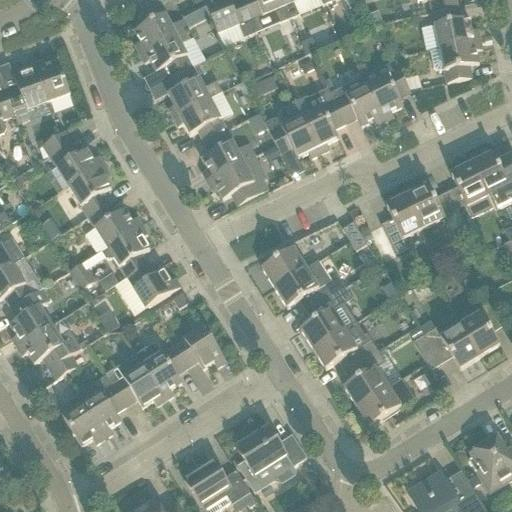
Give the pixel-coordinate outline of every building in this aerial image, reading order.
[(213,0),(201,0),(202,0),(204,6),(210,20),(217,38),(219,37),(239,29),(241,28),(245,39),(256,35),(251,24),(242,1),(230,5),(227,0),(217,0),(214,1),(213,0)] [(289,21),(285,10),(280,0),(243,0),(242,1),(251,24),(275,13),(280,24),(289,21)] [(280,0),(285,10),(289,21),(299,17),(294,6),(307,0),(280,0)] [(416,0),(417,4),(430,2),(432,16),(457,11),(454,0),(416,0)] [(170,28),(168,24),(159,6),(137,18),(143,29),(134,34),(140,46),(135,48),(140,57),(186,33),(180,23),(170,28)] [(469,21),(459,23),(457,11),(432,16),(440,51),(480,43),(478,33),(472,34),(469,21)] [(181,47),(190,42),(186,33),(140,57),(145,66),(150,64),(156,75),(165,71),(171,82),(193,70),(181,47)] [(440,51),(429,53),(433,70),(435,73),(440,74),(444,73),(447,85),(447,87),(471,82),(469,69),(478,67),(476,54),(482,53),(480,43),(440,51)] [(306,57),(317,52),(313,44),(303,49),(306,57)] [(305,73),(315,69),(310,59),(301,63),(305,73)] [(58,65),(46,69),(44,64),(34,67),(48,105),(70,97),(58,65)] [(26,113),(48,105),(34,67),(24,71),(26,76),(14,81),(18,90),(6,94),(15,118),(18,127),(30,122),(26,113)] [(389,67),(362,80),(366,87),(385,125),(394,121),(391,115),(403,109),(399,100),(410,95),(409,94),(409,92),(403,81),(401,77),(398,71),(393,74),(389,67)] [(216,85),(205,91),(193,70),(171,82),(177,93),(168,98),(174,109),(169,112),(173,121),(211,101),(222,95),(216,85)] [(278,92),(285,88),(277,72),(270,76),(278,92)] [(362,80),(330,95),(334,103),(346,127),(357,121),(361,130),(373,124),(376,130),(385,125),(366,87),(362,80)] [(0,137),(4,136),(6,131),(2,122),(14,118),(17,127),(18,127),(15,118),(6,94),(0,96),(0,137)] [(334,103),(310,114),(304,100),(295,104),(303,120),(321,157),(329,153),(327,147),(338,141),(334,132),(346,127),(334,103)] [(204,145),(227,133),(211,101),(173,121),(178,130),(183,127),(189,139),(198,134),(204,145)] [(321,157),(303,120),(295,104),(285,109),(292,125),(282,129),(277,120),(265,126),(280,159),(292,153),(296,162),(308,156),(311,161),(321,157)] [(210,157),(201,161),(207,173),(202,176),(207,185),(255,160),(248,146),(237,152),(227,133),(204,145),(210,157)] [(71,146),(64,135),(43,149),(50,160),(71,146)] [(69,190),(103,168),(98,160),(93,163),(86,152),(77,157),(71,146),(50,160),(69,190)] [(511,154),(495,162),(493,156),(472,167),(495,214),(511,205),(511,154)] [(267,182),(257,164),(255,160),(207,185),(212,194),(217,191),(223,203),(232,198),(238,209),(268,193),(263,184),(267,182)] [(14,163),(0,171),(12,183),(23,177),(14,163)] [(460,197),(449,202),(460,225),(492,210),(494,214),(495,214),(472,167),(451,177),(460,197)] [(69,190),(88,220),(109,207),(102,197),(111,191),(104,180),(109,177),(103,168),(69,190)] [(449,202),(438,208),(428,188),(407,199),(424,232),(444,223),(448,231),(460,225),(449,202)] [(403,242),(424,232),(407,199),(386,209),(396,229),(384,234),(395,257),(407,252),(403,242)] [(116,218),(109,207),(88,220),(107,251),(142,229),(136,221),(131,224),(124,213),(116,218)] [(4,215),(0,217),(0,233),(11,227),(4,215)] [(356,254),(367,247),(353,225),(342,232),(356,254)] [(114,261),(126,281),(148,268),(141,258),(149,252),(142,241),(147,238),(142,229),(107,251),(70,275),(82,294),(96,285),(88,272),(106,261),(114,261)] [(368,233),(361,237),(365,244),(372,240),(368,233)] [(12,242),(2,248),(0,245),(0,276),(23,262),(24,261),(12,242)] [(275,292),(306,272),(293,252),(262,272),(275,292)] [(23,262),(0,276),(0,303),(4,301),(11,312),(42,293),(34,280),(23,262)] [(338,279),(330,284),(318,265),(306,272),(275,292),(287,312),(306,300),(312,310),(334,297),(345,290),(338,279)] [(154,279),(148,268),(126,281),(146,312),(180,291),(175,281),(170,285),(163,274),(154,279)] [(319,321),(301,333),(313,353),(345,333),(356,326),(344,307),(352,302),(345,290),(334,297),(312,310),(319,321)] [(39,310),(49,304),(42,293),(11,312),(18,322),(9,328),(16,339),(11,342),(17,351),(51,329),(39,310)] [(179,313),(189,306),(183,296),(172,303),(179,313)] [(478,315),(459,327),(461,329),(480,361),(500,348),(488,329),(499,323),(488,306),(485,300),(473,307),(478,315)] [(455,320),(424,339),(437,361),(448,354),(460,373),(480,361),(461,329),(459,327),(455,320)] [(345,333),(313,353),(326,373),(337,365),(338,365),(344,361),(351,372),(356,369),(378,355),(371,344),(367,337),(365,339),(356,326),(345,333)] [(69,334),(59,341),(51,329),(17,351),(22,359),(27,356),(34,367),(43,362),(50,373),(70,360),(81,353),(69,334)] [(419,330),(409,336),(415,345),(424,339),(419,330)] [(217,371),(226,365),(204,331),(174,350),(187,371),(197,364),(203,373),(214,366),(217,371)] [(415,345),(413,345),(427,367),(437,361),(424,339),(415,345)] [(163,357),(158,347),(154,346),(136,358),(136,359),(165,404),(173,398),(170,393),(181,386),(176,378),(187,371),(174,350),(163,357)] [(376,371),(385,366),(378,355),(356,369),(362,379),(344,391),(356,410),(388,390),(376,371)] [(124,382),(113,389),(126,410),(137,403),(142,411),(153,404),(156,409),(165,404),(136,359),(117,371),(124,382)] [(57,384),(77,370),(70,360),(50,373),(57,384)] [(402,382),(388,390),(356,410),(369,430),(414,402),(402,382)] [(115,416),(126,410),(113,389),(82,408),(104,442),(113,437),(109,432),(121,425),(115,416)] [(74,413),(62,420),(81,450),(92,443),(95,448),(104,442),(82,408),(76,399),(68,404),(74,413)] [(291,437),(278,447),(268,430),(236,450),(246,466),(238,470),(254,495),(275,482),(276,483),(282,485),(293,478),(294,472),(293,470),(307,461),(291,437)] [(511,445),(511,443),(500,449),(499,446),(494,449),(490,444),(470,456),(473,461),(469,464),(476,475),(477,477),(483,485),(490,497),(511,483),(511,445)] [(0,483),(9,478),(0,463),(0,483)] [(183,483),(200,510),(202,509),(204,511),(221,511),(231,506),(232,508),(241,502),(250,496),(236,474),(225,480),(214,464),(183,483)] [(457,501),(446,483),(441,474),(407,495),(417,511),(450,511),(451,511),(485,511),(472,492),(457,501)] [(477,477),(468,483),(473,491),(483,485),(477,477)] [(250,496),(241,502),(245,509),(247,511),(256,506),(250,496)] [(330,511),(335,509),(328,499),(327,496),(309,507),(312,511),(330,511)]
